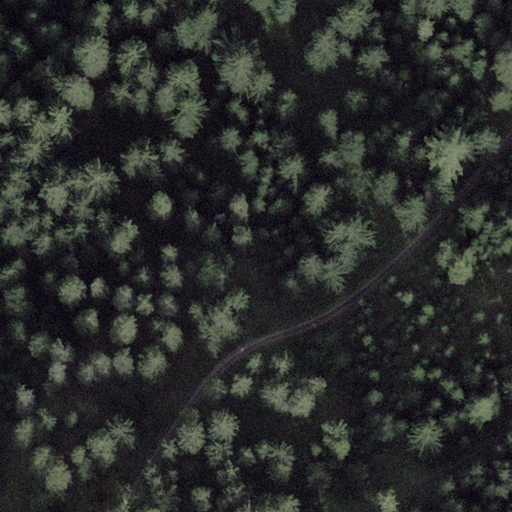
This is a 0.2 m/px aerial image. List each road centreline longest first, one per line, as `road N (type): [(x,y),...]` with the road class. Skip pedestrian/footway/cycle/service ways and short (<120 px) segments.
road 1 (track): [(119,511),(189,398),(231,358),(316,321),(416,244),(511,139)]
road 2 (track): [(511,429),(379,511)]
